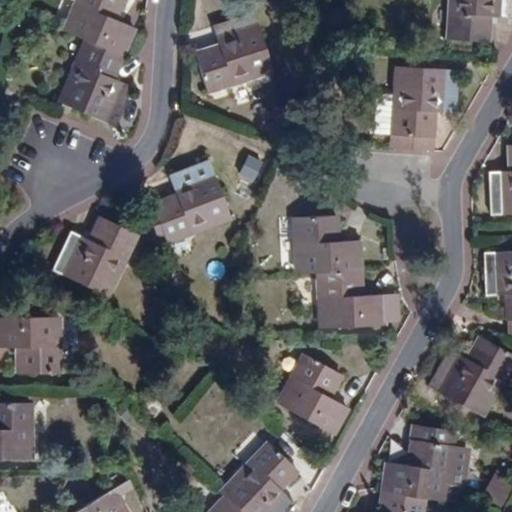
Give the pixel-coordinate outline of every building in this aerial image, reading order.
[(124,0),(78,0),(65,30),(86,39),(124,55),(135,27),(117,18),(124,0)] [(492,16),(511,16),(511,0),(451,0),(449,40),(490,42),(492,16)] [(196,53),(208,92),(274,72),(255,12),(215,24),(221,46),(196,53)] [(194,47),(217,43),(214,28),(191,32),(194,47)] [(114,78),(124,55),(86,39),(60,103),(118,126),(134,86),(114,78)] [(379,90),(375,134),(393,135),(434,137),(435,111),(457,113),(459,69),(439,68),(440,61),(405,59),(404,67),(397,67),(397,91),(379,90)] [(434,137),(393,135),(393,146),(434,148),(434,137)] [(492,214),(511,213),(511,145),(511,171),(490,172),(492,214)] [(256,182),(265,163),(249,155),(240,175),(256,182)] [(170,175),(177,195),(153,204),(167,242),(232,217),(210,160),(170,175)] [(295,216),(297,273),(319,273),(363,271),(362,241),(340,241),(339,215),(295,216)] [(91,240),(71,231),(53,269),(109,297),(138,235),(103,217),(91,240)] [(509,320),(511,319),(511,251),(486,252),(486,295),(507,295),(508,320),(509,320)] [(384,295),(364,295),(363,271),(319,273),(321,328),(385,325),(385,323),(384,295)] [(394,322),(393,295),(384,295),(385,323),(394,322)] [(19,372),(62,372),(60,317),(0,317),(0,347),(19,347),(19,372)] [(429,386),(483,416),(511,363),(511,354),(480,336),(468,358),(450,349),(429,386)] [(349,408),(331,397),(342,374),(305,354),(278,403),(334,434),(349,408)] [(0,458),(33,458),(32,403),(0,402),(0,458)] [(455,431),(414,427),(412,440),(453,446),(455,431)] [(409,465),(386,463),(382,493),(425,499),(449,502),(450,485),(451,474),(467,475),(469,455),(463,447),(453,446),(412,440),(409,465)] [(270,442),(222,491),(226,495),(243,511),(287,511),(296,503),(282,488),(299,470),(270,442)] [(450,485),(465,487),(467,475),(451,474),(450,485)] [(511,484),(500,476),(497,481),(509,489),(511,484)] [(134,511),(144,506),(131,478),(115,488),(128,511),(134,511)] [(489,497),(501,503),(509,489),(497,481),(489,497)] [(128,511),(115,488),(73,511),(128,511)] [(423,511),(425,499),(382,493),(380,511),(423,511)] [(243,511),(226,495),(210,511),(243,511)]
